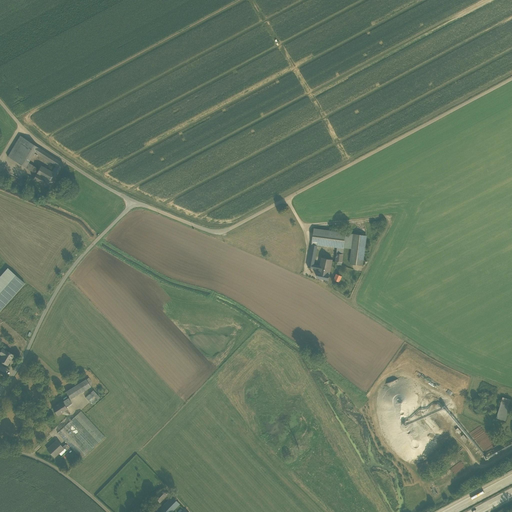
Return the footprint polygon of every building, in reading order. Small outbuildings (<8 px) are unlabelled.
[(20,136),(7,157),(13,160),(22,144),(25,139),(20,136)] [(26,147),(17,163),(25,168),(28,163),(35,152),(38,147),(29,142),(26,147)] [(26,147),(22,144),(13,160),(17,163),(26,147)] [(59,161),(45,152),(42,156),(57,166),(59,161)] [(39,169),(36,174),(52,183),(63,164),(59,161),(57,166),(53,173),(41,166),(39,169)] [(39,169),(28,163),(25,168),(36,174),(39,169)] [(36,174),(33,179),(50,188),(52,183),(36,174)] [(314,229),(312,245),(317,246),(317,245),(337,247),(343,248),(345,233),(314,229)] [(344,248),(352,249),(354,234),(345,233),(343,248),(344,248)] [(367,236),(354,234),(352,249),(350,264),(363,266),(367,236)] [(314,264),(317,250),(311,249),(308,267),(319,269),(320,266),(314,264)] [(321,257),(320,266),(331,268),(332,260),(321,257)] [(329,275),(331,268),(320,266),(319,269),(318,273),(318,272),(317,278),(328,280),(330,275),(329,275)] [(0,310),(24,283),(7,268),(0,276),(0,310)] [(6,351),(5,351),(3,350),(1,354),(3,355),(0,359),(0,361),(7,365),(13,355),(6,351)] [(95,377),(105,367),(102,364),(92,373),(95,377)] [(101,380),(126,407),(134,399),(109,372),(101,380)] [(70,399),(91,387),(86,379),(66,392),(69,397),(70,399)] [(93,390),(85,397),(92,405),(100,397),(93,390)] [(117,416),(100,397),(92,405),(109,424),(117,416)] [(511,400),(503,397),(496,418),(505,420),(511,400)] [(68,398),(62,402),(66,407),(71,404),(69,400),(68,398)] [(62,402),(52,408),(57,416),(61,413),(61,412),(67,409),(66,407),(62,402)] [(82,410),(87,415),(93,408),(89,404),(82,410)] [(81,411),(74,417),(98,443),(105,437),(81,411)] [(74,417),(66,425),(90,451),(98,443),(74,417)] [(90,451),(66,425),(57,433),(81,459),(90,451)] [(63,448),(56,441),(47,449),(54,457),(58,453),(63,448)] [(163,488),(154,497),(159,502),(168,494),(163,488)] [(171,497),(165,503),(173,510),(179,504),(171,497)] [(161,511),(170,511),(173,510),(165,503),(159,509),(161,511)]
